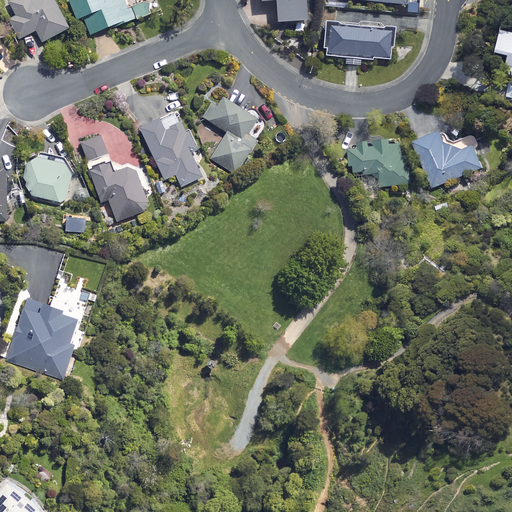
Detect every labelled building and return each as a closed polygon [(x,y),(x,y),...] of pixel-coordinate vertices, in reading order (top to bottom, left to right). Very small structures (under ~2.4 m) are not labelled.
[(54,0),(15,0),(9,3),(16,17),(9,20),(19,39),(36,31),(42,42),(69,29),(54,0)] [(133,6),(131,0),(68,0),(77,21),(83,18),(90,35),(138,17),(133,6)] [(138,17),(139,20),(160,12),(155,0),(148,0),(133,6),(138,17)] [(259,0),(259,1),(275,1),(275,22),(304,21),(303,0),(259,0)] [(393,25),(324,21),(322,55),(391,59),(393,25)] [(511,32),(503,30),(498,53),(510,56),(508,66),(511,66),(511,32)] [(177,96),(167,102),(172,111),(182,105),(177,96)] [(252,149),(254,151),(259,142),(254,139),(264,125),(220,96),(205,119),(227,133),(210,159),(235,175),(252,149)] [(196,149),(177,110),(139,129),(164,180),(175,175),(181,187),(202,177),(190,152),(196,149)] [(445,143),(441,132),(415,142),(432,189),(483,170),(474,147),(463,151),(445,143)] [(107,154),(100,135),(80,142),(87,161),(107,154)] [(364,187),(407,191),(411,141),(372,138),(371,149),(348,147),(347,164),(351,164),(351,173),(365,174),(364,187)] [(27,180),(25,187),(29,196),(64,203),(71,174),(65,164),(33,157),(32,165),(27,164),(23,179),(27,180)] [(113,173),(109,162),(89,169),(101,203),(108,200),(116,222),(151,209),(135,165),(113,173)] [(61,311),(26,300),(6,362),(63,380),(74,346),(69,344),(76,319),(60,314),(61,311)] [(44,511),(45,511),(8,482),(0,492),(0,511),(44,511)]
